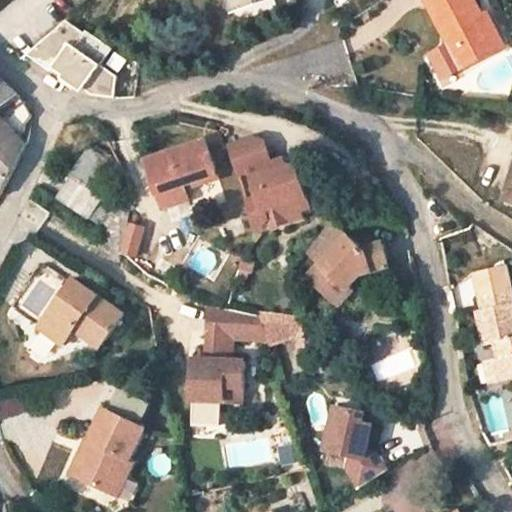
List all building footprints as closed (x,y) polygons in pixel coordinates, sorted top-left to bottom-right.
[(476,0),(428,0),(451,43),(463,67),(496,50),(478,14),(482,11),(476,0)] [(482,11),(478,14),(496,50),(508,44),(490,7),(482,11)] [(85,82),(94,87),(115,94),(122,73),(104,66),(112,48),(86,29),(84,32),(66,18),(26,51),(49,68),(53,65),(63,71),(60,76),(74,84),(75,81),(83,85),(85,82)] [(463,67),(451,43),(431,53),(444,77),(463,67)] [(0,105),(15,94),(0,78),(0,127),(6,122),(3,119),(0,114),(0,105)] [(3,119),(6,122),(0,127),(0,195),(16,164),(31,136),(24,136),(24,121),(31,116),(21,105),(3,119)] [(253,139),(230,146),(241,178),(254,174),(262,200),(250,204),(259,231),(265,229),(269,220),(267,212),(283,207),(284,210),(296,216),(309,211),(296,173),(287,168),(284,169),(282,161),(270,165),(262,144),(253,139)] [(206,141),(149,160),(165,207),(191,198),(186,183),(217,172),(206,141)] [(115,163),(89,146),(71,174),(73,175),(98,190),(115,163)] [(98,190),(73,175),(59,197),(91,218),(92,217),(105,195),(98,190)] [(115,202),(105,195),(92,217),(102,223),(115,202)] [(115,202),(102,223),(96,241),(119,257),(120,253),(130,207),(115,202)] [(305,220),(302,214),(296,216),(284,210),(283,207),(267,212),(269,220),(265,229),(259,231),(260,235),(305,220)] [(310,250),(324,262),(311,276),(341,303),(355,289),(351,285),(357,279),(354,276),(360,269),(363,272),(392,263),(385,242),(365,248),(352,237),(336,223),(310,250)] [(242,257),(240,281),(254,282),(256,258),(242,257)] [(480,292),(511,287),(511,281),(509,267),(476,273),(480,292)] [(363,272),(360,269),(354,276),(357,279),(363,272)] [(125,312),(74,278),(42,326),(67,343),(76,329),(102,346),(125,312)] [(483,311),(477,311),(483,346),(498,344),(499,358),(491,359),(494,383),(511,379),(511,287),(480,292),(480,293),(483,311)] [(260,318),(212,306),(208,333),(230,336),(268,342),(260,318)] [(257,310),(260,318),(268,342),(269,345),(294,338),(296,344),(306,341),(298,315),(257,310)] [(34,348),(51,355),(58,339),(41,332),(34,348)] [(230,336),(208,333),(206,348),(198,349),(198,358),(229,360),(230,336)] [(345,336),(339,343),(350,352),(356,345),(345,336)] [(198,358),(191,358),(190,398),(241,400),(243,360),(229,360),(198,358)] [(491,359),(483,361),(487,384),(494,383),(491,359)] [(117,405),(149,411),(151,397),(120,391),(117,405)] [(0,399),(0,417),(24,414),(22,396),(0,399)] [(365,408),(330,400),(321,449),(349,455),(345,473),(355,488),(389,467),(379,450),(368,448),(374,420),(364,418),(365,408)] [(88,441),(94,444),(77,475),(117,494),(134,462),(129,460),(144,428),(104,410),(88,441)] [(396,455),(430,447),(425,425),(391,433),(396,455)] [(88,441),(87,440),(72,472),(77,475),(94,444),(88,441)]
